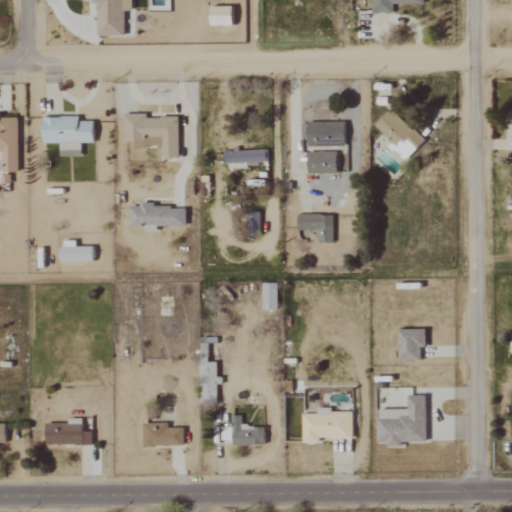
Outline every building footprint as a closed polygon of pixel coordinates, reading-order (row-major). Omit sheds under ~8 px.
[(131,0),(94,0),(95,36),(123,36),(123,11),(131,11),(131,0)] [(370,0),(371,13),(392,12),(392,4),(423,4),(422,0),(370,0)] [(232,7),(210,6),(209,25),(231,26),(232,7)] [(373,125),(396,147),(394,149),(405,160),(424,141),(389,108),(373,125)] [(124,141),(134,141),(134,147),(160,147),(160,158),(178,158),(178,117),(145,117),(145,114),(124,114),(124,141)] [(0,154),(0,172),(17,172),(17,115),(0,115),(0,154)] [(93,143),(93,121),(78,121),(78,117),(41,117),(41,144),(58,144),(58,156),(80,156),(80,143),(93,143)] [(344,122),(302,122),(302,137),(306,137),(306,147),(344,146),(344,122)] [(265,163),(265,149),(223,151),(223,164),(265,163)] [(307,174),(337,174),(336,152),(307,153),(307,174)] [(185,226),(185,206),(138,206),(138,207),(130,207),(129,226),(185,226)] [(333,215),(297,214),(297,230),(318,231),(317,241),(332,241),(333,215)] [(92,261),(92,246),(75,247),(75,241),(60,241),(61,262),(92,261)] [(276,283),(262,283),(262,311),(277,310),(276,283)] [(425,329),(397,330),(398,361),(421,361),(420,348),(425,348),(425,329)] [(201,338),(201,401),(216,402),(216,384),(221,384),(221,377),(216,377),(216,363),(207,363),(208,343),(214,343),(214,338),(201,338)] [(407,409),(377,409),(377,443),(385,443),(385,446),(401,446),(401,442),(425,442),(425,396),(407,396),(407,409)] [(352,439),(352,411),(317,411),(317,414),(302,414),(301,443),(319,443),(319,439),(352,439)] [(264,426),(241,426),(241,416),(231,416),(231,446),(264,445),(264,426)] [(90,446),(91,432),(82,432),(82,419),(67,419),(67,424),(45,423),(44,444),(90,446)] [(183,446),(183,428),(167,428),(167,423),(142,424),(142,447),(183,446)]
